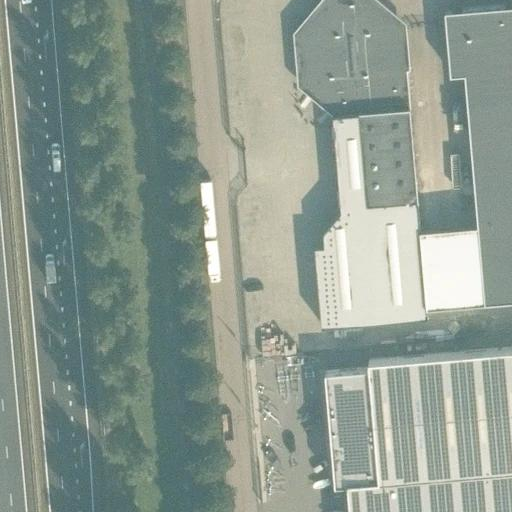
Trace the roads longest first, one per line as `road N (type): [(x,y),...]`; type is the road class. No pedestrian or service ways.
road 1 (unclassified): [(251,511),(202,0)]
road 2 (motorway): [(65,511),(19,0)]
road 3 (motorway): [(0,380),(11,511)]
